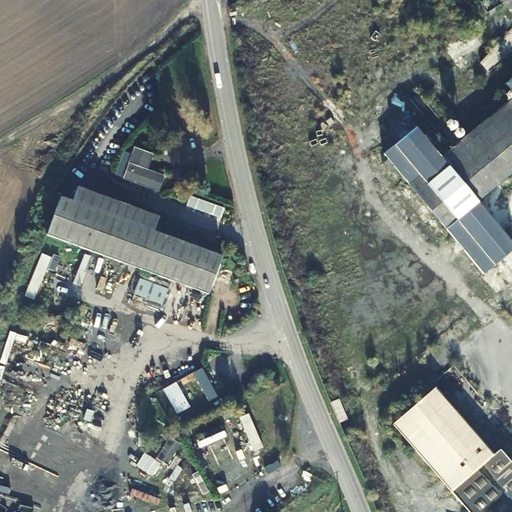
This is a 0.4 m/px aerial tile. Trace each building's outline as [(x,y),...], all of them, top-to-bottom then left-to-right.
[(383,152),(483,274),(502,258),(511,249),(511,242),(478,201),(511,172),(511,75),(504,83),(511,92),(511,96),(440,156),(416,126),(383,152)] [(128,163),(146,169),(152,153),(134,146),(128,163)] [(146,169),(128,163),(123,177),(158,190),(163,175),(146,169)] [(79,185),(73,200),(83,204),(153,230),(159,215),(79,185)] [(186,204),(220,217),(224,208),(190,195),(186,204)] [(83,204),(73,200),(61,196),(47,233),(208,294),(221,256),(153,230),(83,204)] [(52,256),(43,252),(25,293),(34,297),(52,256)] [(100,278),(105,265),(100,263),(95,276),(100,278)] [(126,297),(161,308),(169,284),(133,273),(126,297)] [(202,367),(176,381),(163,389),(177,413),(190,406),(176,382),(180,379),(183,384),(196,377),(209,400),(218,395),(202,367)] [(511,511),(511,463),(499,449),(497,450),(493,454),(488,449),(434,387),(391,424),(451,491),(468,511),(511,511)] [(340,400),(332,403),(340,423),(348,420),(340,400)] [(252,451),(261,448),(249,413),(240,417),(252,451)] [(168,465),(180,444),(168,437),(156,458),(168,465)] [(493,445),(488,449),(493,454),(497,450),(493,445)] [(131,490),(127,502),(161,511),(188,511),(190,506),(160,498),(131,490)]
